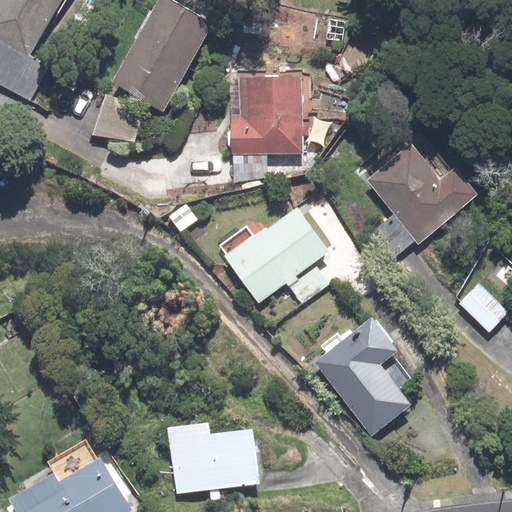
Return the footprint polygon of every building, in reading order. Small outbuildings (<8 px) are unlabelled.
[(70,0),(0,0),(0,88),(26,103),(45,70),(33,63),(70,0)] [(213,26),(166,0),(154,0),(107,87),(90,139),(135,143),(146,109),(162,117),(213,26)] [(299,156),(297,81),(235,83),(237,123),(226,123),(228,181),(270,179),(269,157),(299,156)] [(471,205),(411,135),(358,181),(391,219),(372,235),(393,260),(413,244),(419,251),(471,205)] [(177,179),(142,180),(143,200),(177,199),(177,179)] [(198,222),(185,205),(165,220),(177,237),(198,222)] [(296,208),(219,261),(251,306),(286,282),(302,304),(326,287),(312,267),(329,255),(296,208)] [(478,286),(446,314),(462,333),(475,323),(485,334),(505,317),(478,286)] [(409,410),(377,369),(394,355),(367,321),(313,363),(372,439),(409,410)] [(248,432),(206,438),(204,426),(163,432),(173,499),(256,487),(248,432)] [(129,511),(93,456),(54,481),(51,476),(6,506),(9,511),(129,511)]
